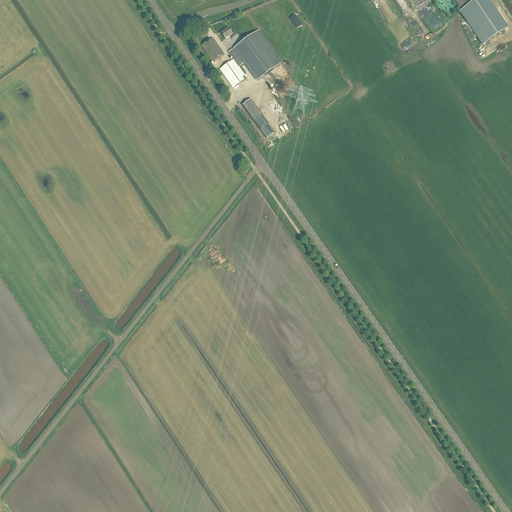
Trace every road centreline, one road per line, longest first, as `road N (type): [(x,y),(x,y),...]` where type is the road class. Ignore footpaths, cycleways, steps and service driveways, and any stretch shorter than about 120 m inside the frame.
road 1 (primary): [(506,511),(262,162)]
road 2 (unclassified): [(0,492),(262,162)]
road 3 (primary): [(262,162),(170,30)]
